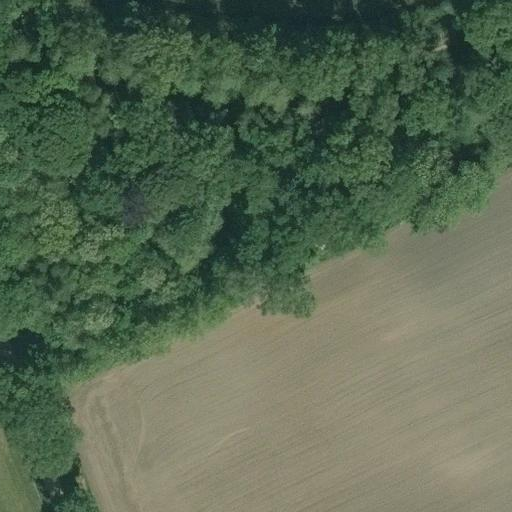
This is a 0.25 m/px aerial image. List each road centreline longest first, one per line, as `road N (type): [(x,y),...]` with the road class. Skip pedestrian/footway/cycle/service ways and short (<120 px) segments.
road 1 (track): [(511,9),(437,43),(320,64),(180,49),(0,12)]
road 2 (track): [(0,335),(66,511)]
